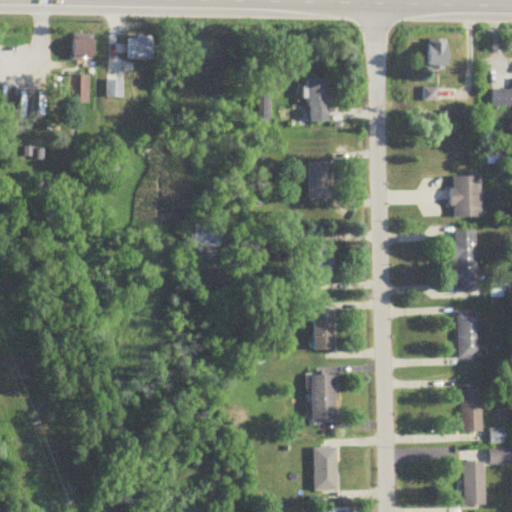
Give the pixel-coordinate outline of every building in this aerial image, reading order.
[(93,35),(71,35),(71,62),(93,62),(93,35)] [(153,38),(127,38),(127,61),(153,61),(153,38)] [(428,42),(428,69),(446,69),(446,42),(428,42)] [(67,106),(88,106),(88,76),(67,76),(67,106)] [(307,123),(329,123),(329,80),(307,80),(307,123)] [(511,80),(511,92),(491,92),(491,108),(511,107),(511,80)] [(106,98),(121,98),(121,82),(106,82),(106,98)] [(308,163),(308,201),(329,201),(329,163),(308,163)] [(480,178),(451,178),(451,219),(480,219),(480,178)] [(219,248),(219,225),(192,225),(192,248),(219,248)] [(478,293),(476,232),(451,233),(453,294),(478,293)] [(311,281),(332,281),(332,245),(311,245),(311,281)] [(503,296),(511,296),(511,272),(503,273),(503,296)] [(480,359),(480,313),(458,313),(458,359),(480,359)] [(313,351),(333,351),(333,316),(313,316),(313,351)] [(310,424),(335,424),(335,376),(310,376),(310,424)] [(481,390),(460,390),(460,433),(481,433),(481,390)] [(336,450),(313,450),(313,492),(336,492),(336,450)] [(510,451),(490,451),(490,465),(510,465),(510,451)] [(463,507),(483,507),(483,464),(463,464),(463,507)]
